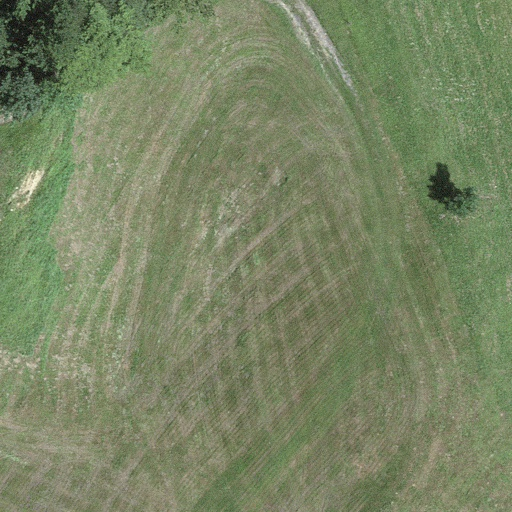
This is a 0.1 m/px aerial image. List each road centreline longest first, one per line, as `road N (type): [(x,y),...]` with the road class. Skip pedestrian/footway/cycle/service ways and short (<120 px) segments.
road 1 (track): [(286,0),(341,74),(376,148),(386,263),(372,323),(265,511)]
road 2 (track): [(0,108),(42,90),(167,0)]
